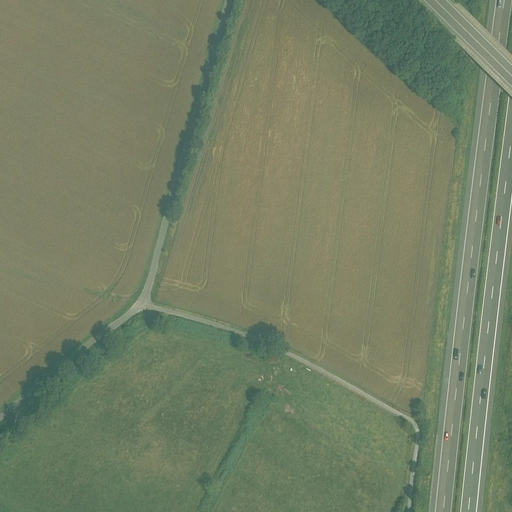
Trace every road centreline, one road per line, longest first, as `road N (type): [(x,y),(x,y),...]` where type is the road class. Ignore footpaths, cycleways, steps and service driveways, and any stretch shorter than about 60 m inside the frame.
road 1 (motorway): [(498,0),(437,511)]
road 2 (residential): [(0,423),(143,303),(232,0)]
road 3 (motorway): [(473,511),(511,173)]
